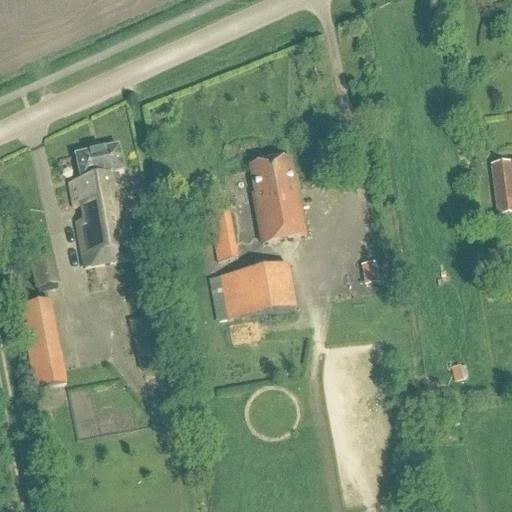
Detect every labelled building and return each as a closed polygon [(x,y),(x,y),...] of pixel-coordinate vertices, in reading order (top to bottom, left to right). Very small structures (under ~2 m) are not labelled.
[(81,184),(67,187),(73,212),(80,210),(83,226),(75,228),(84,273),(135,264),(122,191),(119,192),(116,176),(121,175),(116,151),(75,160),(81,184)] [(292,193),(286,165),(250,172),(255,200),(253,201),(262,250),(305,242),(296,193),(292,193)] [(511,165),(490,168),(496,220),(511,217),(511,165)] [(139,215),(147,213),(144,195),(136,196),(139,215)] [(208,218),(217,267),(238,263),(229,214),(208,218)] [(36,297),(59,292),(53,263),(30,268),(36,297)] [(360,269),(364,289),(379,287),(376,266),(360,269)] [(288,269),(219,282),(226,326),(257,321),(280,317),(296,314),(288,269)] [(50,304),(18,310),(34,395),(66,388),(50,304)] [(138,330),(150,374),(165,371),(152,326),(138,330)]
